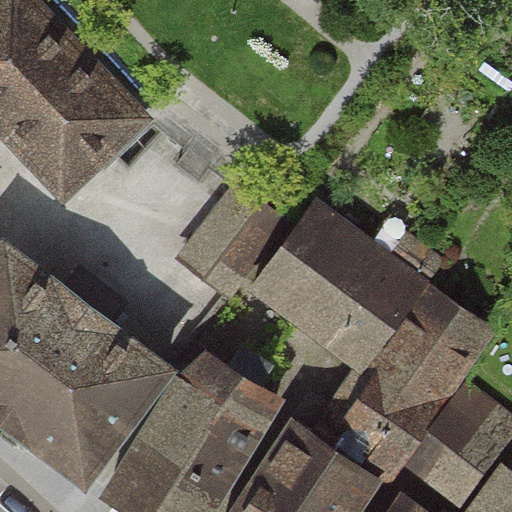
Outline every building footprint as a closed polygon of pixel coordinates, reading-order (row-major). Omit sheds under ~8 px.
[(0,0),(0,141),(63,207),(150,124),(32,0),(0,0)] [(180,259),(228,295),(277,231),(229,195),(180,259)] [(316,204),(252,291),(358,368),(422,280),(316,204)] [(0,241),(0,414),(84,478),(166,367),(0,241)] [(330,425),(395,474),(492,343),(427,295),(330,425)] [(111,494),(136,511),(200,511),(274,406),(206,358),(111,494)] [(411,460),(466,502),(511,431),(511,417),(465,387),(411,460)] [(354,511),(374,485),(289,426),(235,511),(354,511)] [(472,511),(511,511),(511,471),(506,468),(472,511)] [(433,511),(403,490),(387,511),(433,511)]
